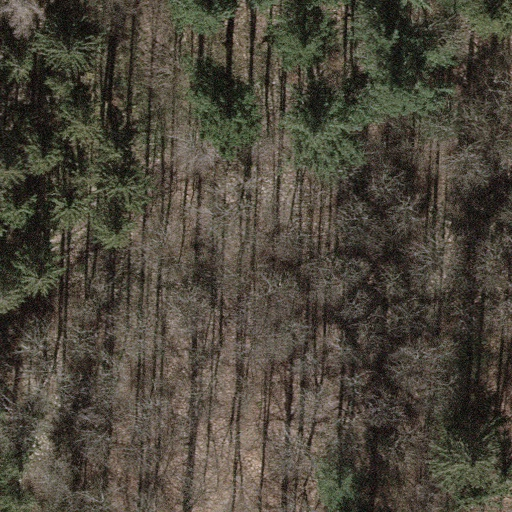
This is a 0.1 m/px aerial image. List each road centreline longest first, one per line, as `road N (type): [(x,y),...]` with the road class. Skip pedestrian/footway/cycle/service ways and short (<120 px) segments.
road 1 (track): [(0,241),(477,0)]
road 2 (track): [(164,0),(198,137)]
